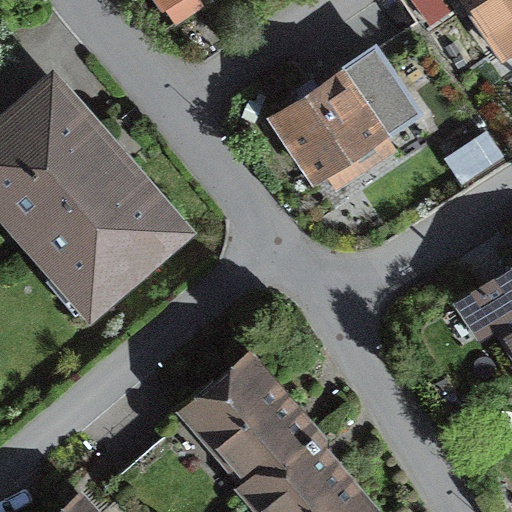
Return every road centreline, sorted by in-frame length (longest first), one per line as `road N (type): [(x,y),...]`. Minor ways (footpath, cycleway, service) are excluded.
road 1 (residential): [(0,471),(278,236)]
road 2 (residential): [(331,303),(457,511)]
road 3 (residential): [(331,303),(511,186)]
road 4 (residential): [(178,106),(335,0)]
road 5 (residential): [(178,106),(278,236)]
road 6 (residential): [(87,0),(178,106)]
